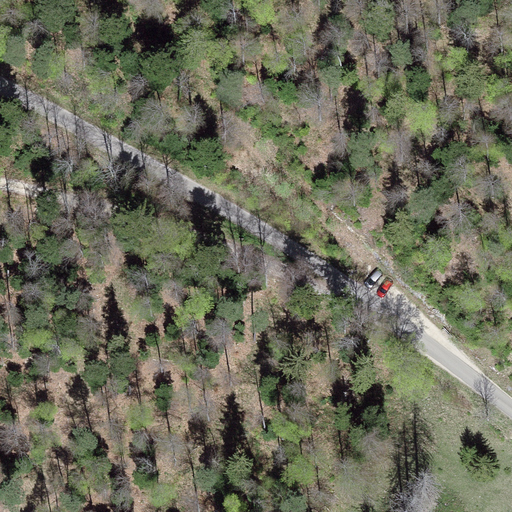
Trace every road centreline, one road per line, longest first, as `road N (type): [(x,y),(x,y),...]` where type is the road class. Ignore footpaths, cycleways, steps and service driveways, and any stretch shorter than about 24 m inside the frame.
road 1 (track): [(511,407),(433,346),(180,182),(0,87)]
road 2 (track): [(386,315),(125,215),(0,188)]
